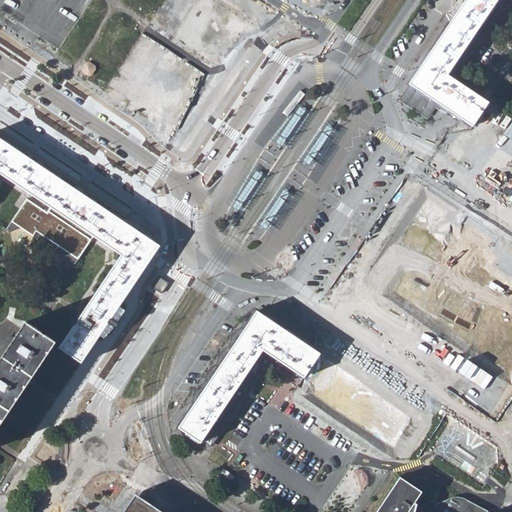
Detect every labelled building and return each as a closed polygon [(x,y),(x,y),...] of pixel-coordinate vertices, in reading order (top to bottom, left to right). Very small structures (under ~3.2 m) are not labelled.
[(498,0),(466,0),(457,15),(410,85),(403,96),(431,115),(438,104),(472,127),(488,101),(449,74),(479,30),(498,0)] [(80,68),(80,71),(87,76),(91,75),(94,70),(94,66),(88,62),(84,62),(80,68)] [(59,348),(81,363),(158,249),(110,217),(0,142),(0,173),(121,256),(67,336),(59,348)] [(303,376),(320,353),(308,344),(313,337),(270,308),(267,313),(261,308),(259,310),(259,309),(255,315),(179,427),(201,442),(262,349),(303,376)] [(24,324),(0,360),(0,426),(54,344),(24,324)] [(491,511),(470,497),(468,496),(464,496),(459,497),(454,500),(443,507),(436,502),(424,511),(414,511),(425,496),(404,482),(382,511),(491,511)] [(155,511),(139,501),(131,511),(155,511)]
